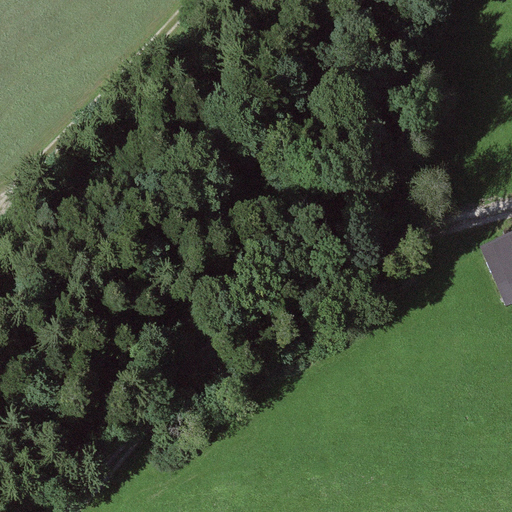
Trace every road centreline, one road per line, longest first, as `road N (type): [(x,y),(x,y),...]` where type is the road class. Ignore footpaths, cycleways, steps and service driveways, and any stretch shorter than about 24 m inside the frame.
road 1 (track): [(511,213),(306,278),(208,352),(73,511)]
road 2 (track): [(0,192),(59,130),(150,0)]
